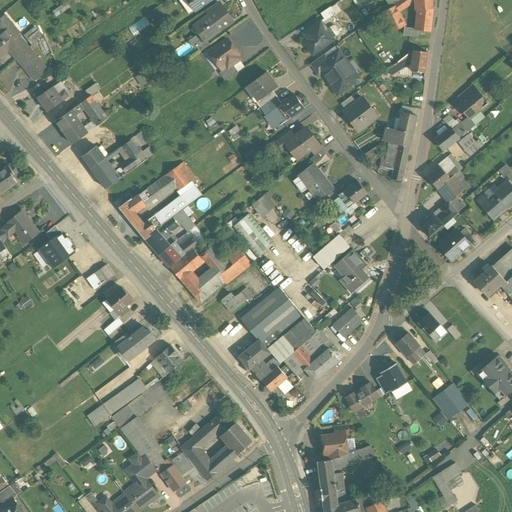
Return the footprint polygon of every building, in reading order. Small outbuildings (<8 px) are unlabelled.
[(0,7),(4,12),(11,5),(7,0),(6,0),(0,5),(0,7)] [(188,0),(195,10),(209,0),(188,0)] [(401,0),(393,6),(394,7),(397,13),(415,0),(401,0)] [(431,0),(416,0),(417,10),(419,10),(432,9),(431,0)] [(67,2),(58,9),(61,14),(71,7),(67,2)] [(218,2),(206,10),(210,15),(222,7),(218,2)] [(210,15),(195,26),(205,40),(206,41),(207,40),(220,30),(220,29),(231,21),(222,7),(210,15)] [(331,7),(321,14),(325,21),(336,14),(331,7)] [(394,7),(383,12),(393,31),(404,26),(397,13),(394,7)] [(432,9),(419,10),(417,30),(430,31),(432,9)] [(5,16),(0,20),(0,28),(4,33),(12,27),(12,28),(14,26),(5,16)] [(30,24),(25,17),(16,24),(22,31),(30,24)] [(320,21),(303,33),(308,40),(309,40),(311,43),(306,46),(312,55),(336,39),(328,28),(326,29),(320,21)] [(43,64),(17,33),(19,32),(14,26),(12,28),(12,27),(4,33),(0,36),(0,53),(7,47),(35,80),(43,73),(38,68),(43,64)] [(42,36),(38,31),(29,39),(33,44),(42,36)] [(205,40),(196,47),(200,52),(210,45),(207,40),(206,41),(205,40)] [(228,40),(210,53),(216,62),(221,59),(227,68),(232,65),(240,59),(238,56),(239,55),(228,40)] [(412,50),(393,65),(398,71),(407,65),(413,63),(414,51),(412,50)] [(348,65),(339,51),(331,57),(336,64),(322,74),(337,95),(342,92),(343,89),(351,83),(352,84),(356,85),(359,82),(360,78),(358,75),(354,74),(353,75),(347,66),(348,65)] [(427,52),(414,51),(413,63),(411,71),(424,73),(427,52)] [(328,59),(325,54),(310,65),(318,76),(322,74),(336,64),(331,57),(328,59)] [(232,65),(227,68),(220,73),(225,81),(238,72),(232,65)] [(266,73),(248,86),(258,101),(261,99),(261,100),(273,91),(277,88),(266,73)] [(472,84),(458,96),(463,101),(463,102),(475,92),(477,90),(472,84)] [(58,95),(53,87),(38,98),(48,112),(62,101),(58,95)] [(64,90),(58,95),(62,101),(69,96),(64,90)] [(273,91),(261,100),(261,99),(258,101),(256,103),(260,108),(277,96),(273,91)] [(475,92),(463,102),(463,101),(458,105),(469,117),(470,118),(481,109),(476,103),(481,99),(475,92)] [(86,94),(78,100),(81,104),(89,98),(86,94)] [(294,95),(282,104),(291,117),(304,108),(294,95)] [(108,118),(92,96),(89,98),(81,104),(85,109),(91,119),(93,121),(97,126),(108,118)] [(351,96),(341,104),(346,111),(356,103),(351,96)] [(346,111),(343,112),(358,131),(375,118),(360,99),(356,103),(346,111)] [(481,99),(476,103),(481,109),(486,105),(481,99)] [(81,104),(56,121),(64,133),(79,122),(75,116),(85,109),(81,104)] [(291,117),(282,104),(278,106),(282,113),(276,117),(281,125),(291,117)] [(416,109),(403,107),(402,112),(415,115),(416,109)] [(417,116),(402,113),(400,120),(397,119),(395,129),(398,130),(398,131),(412,134),(417,116)] [(449,115),(441,121),(445,126),(447,124),(453,120),(449,115)] [(479,122),(475,116),(471,120),(475,125),(479,122)] [(461,123),(459,125),(465,133),(475,125),(471,120),(470,118),(469,117),(461,123)] [(453,120),(447,124),(449,127),(452,130),(458,126),(455,122),(453,120)] [(79,122),(64,133),(72,144),(87,134),(83,128),(79,122)] [(93,129),(89,123),(83,128),(87,134),(93,129)] [(458,126),(452,130),(458,138),(465,133),(459,125),(458,126)] [(228,132),(233,142),(243,136),(238,126),(228,132)] [(412,134),(398,131),(398,130),(395,129),(388,128),(388,127),(387,127),(385,135),(397,137),(395,144),(399,145),(399,144),(409,147),(412,134)] [(452,130),(449,127),(435,139),(444,150),(458,138),(452,130)] [(296,136),(290,141),(292,144),(288,146),(297,158),(301,159),(306,156),(308,152),(310,151),(319,144),(318,144),(307,128),(296,136)] [(291,130),(277,141),(283,150),(288,146),(292,144),(290,141),(296,136),(291,130)] [(468,134),(458,143),(469,156),(482,145),(478,140),(475,142),(468,134)] [(397,137),(385,135),(384,141),(393,144),(395,144),(397,137)] [(144,145),(137,136),(131,141),(137,149),(139,147),(140,148),(144,145)] [(131,141),(123,146),(130,157),(138,151),(137,149),(131,141)] [(319,144),(310,151),(314,156),(324,148),(319,142),(318,144),(319,144)] [(393,144),(385,142),(383,151),(390,153),(391,152),(393,144)] [(371,143),(362,149),(365,154),(374,148),(371,143)] [(409,147),(399,144),(399,145),(397,153),(396,158),(393,167),(394,167),(405,170),(409,147)] [(96,147),(82,157),(91,169),(105,159),(98,149),(96,147)] [(109,156),(102,147),(98,149),(105,159),(109,156)] [(149,147),(142,152),(147,159),(154,154),(149,147)] [(365,154),(363,156),(369,164),(378,172),(382,155),(378,154),(378,153),(377,153),(377,151),(376,147),(365,154)] [(138,151),(130,157),(132,159),(135,157),(140,164),(147,159),(142,152),(141,150),(138,151)] [(458,164),(450,154),(446,157),(455,167),(458,164)] [(390,156),(382,155),(378,172),(380,176),(392,178),(394,167),(393,167),(396,158),(390,156)] [(132,159),(121,167),(126,174),(136,167),(140,164),(135,157),(132,159)] [(455,167),(446,157),(437,165),(439,167),(440,167),(447,175),(455,167)] [(105,159),(91,169),(106,189),(118,180),(119,179),(115,172),(105,159)] [(19,174),(12,163),(8,166),(14,175),(13,175),(16,176),(19,174)] [(191,173),(183,163),(180,165),(187,175),(191,173)] [(314,164),(298,176),(318,202),(333,190),(322,177),(323,176),(314,164)] [(150,187),(145,190),(150,197),(143,202),(145,205),(151,201),(153,205),(155,203),(156,205),(176,190),(177,192),(192,181),(187,175),(180,165),(150,187)] [(506,165),(498,171),(504,177),(506,176),(511,171),(506,165)] [(8,166),(0,171),(0,193),(16,183),(12,176),(13,175),(14,175),(8,166)] [(121,167),(115,172),(119,179),(126,174),(121,167)] [(405,170),(394,167),(392,178),(402,181),(405,170)] [(439,167),(427,177),(437,189),(450,179),(447,175),(440,167),(439,167)] [(455,167),(447,175),(450,179),(459,171),(455,167)] [(450,179),(437,189),(447,202),(448,202),(453,198),(468,185),(459,171),(450,179)] [(192,181),(177,192),(181,197),(168,206),(175,216),(182,210),(202,195),(192,181)] [(367,194),(358,181),(345,191),(354,203),(355,203),(367,194)] [(488,197),(480,204),(492,218),(505,207),(507,208),(511,203),(511,187),(506,181),(488,197)] [(145,190),(139,195),(139,196),(143,202),(150,197),(145,190)] [(354,203),(345,191),(338,196),(339,197),(348,208),(354,203)] [(484,193),(476,200),(480,204),(488,197),(484,193)] [(139,196),(121,209),(133,225),(139,220),(134,214),(142,208),(145,205),(143,202),(139,196)] [(267,197),(254,206),(262,217),(275,207),(267,197)] [(348,208),(339,197),(333,202),(341,213),(348,208)] [(458,204),(453,198),(448,202),(457,213),(464,206),(461,202),(458,204)] [(153,205),(151,201),(145,205),(142,208),(146,213),(154,206),(153,205)] [(441,207),(444,212),(436,218),(442,225),(457,213),(448,202),(447,202),(441,207)] [(168,206),(148,221),(157,229),(174,216),(175,216),(168,206)] [(440,206),(432,213),(436,218),(444,212),(441,207),(440,206)] [(193,224),(182,210),(175,216),(174,216),(185,230),(193,224)] [(28,218),(22,212),(9,223),(2,229),(8,237),(15,231),(19,235),(17,237),(24,245),(38,232),(27,219),(28,218)] [(432,213),(418,225),(428,237),(442,225),(436,218),(432,213)] [(275,245),(249,214),(232,228),(257,259),(275,245)] [(173,218),(158,230),(171,245),(175,241),(177,240),(170,231),(178,224),(173,218)] [(139,220),(133,225),(137,229),(143,225),(139,220)] [(143,225),(137,229),(146,239),(157,230),(157,229),(148,221),(143,225)] [(341,230),(335,223),(330,228),(335,235),(341,230)] [(193,224),(185,230),(188,232),(195,226),(193,224)] [(55,226),(45,234),(50,241),(61,233),(55,226)] [(464,228),(459,233),(466,241),(471,237),(464,228)] [(158,230),(157,230),(146,239),(162,259),(174,249),(178,245),(175,241),(171,245),(158,230)] [(456,230),(438,246),(451,262),(470,245),(466,241),(459,233),(456,230)] [(50,241),(38,249),(52,269),(75,253),(71,247),(74,245),(68,237),(65,239),(61,233),(50,241)] [(338,236),(313,258),(323,270),(349,248),(338,236)] [(193,238),(180,248),(178,245),(174,249),(181,257),(198,245),(193,238)] [(207,251),(199,257),(202,261),(204,261),(213,271),(218,277),(219,276),(233,264),(226,257),(219,249),(214,244),(207,251)] [(203,247),(196,254),(199,257),(207,251),(203,247)] [(237,248),(226,257),(233,264),(244,255),(237,248)] [(174,249),(162,259),(169,267),(181,257),(174,249)] [(194,250),(171,269),(181,280),(189,273),(202,261),(199,257),(196,254),(194,250)] [(353,250),(333,267),(343,278),(342,279),(354,292),(369,279),(362,271),(367,266),(353,250)] [(511,251),(494,268),(507,284),(502,288),(511,298),(511,251)] [(233,264),(219,276),(224,283),(226,285),(251,264),(244,255),(233,264)] [(433,262),(419,274),(430,286),(439,279),(439,270),(433,262)] [(114,276),(107,265),(94,275),(101,285),(114,276)] [(494,268),(492,266),(474,282),(485,294),(498,283),(502,288),(507,284),(494,268)] [(213,271),(205,279),(202,277),(199,280),(206,288),(218,277),(213,271)] [(194,279),(189,273),(181,280),(186,286),(194,279)] [(94,275),(87,279),(92,285),(95,289),(95,290),(101,285),(94,275)] [(206,288),(195,297),(200,303),(224,283),(219,276),(218,277),(206,288)] [(199,280),(194,279),(186,286),(195,297),(206,288),(199,280)] [(354,292),(342,279),(338,282),(350,295),(354,292)] [(319,307),(323,305),(315,287),(310,289),(319,307)] [(121,288),(107,300),(107,301),(115,309),(111,313),(117,320),(119,319),(129,310),(126,307),(133,301),(121,288)] [(305,318),(279,288),(241,320),(259,341),(261,343),(270,353),(271,352),(286,340),(283,336),(305,318)] [(236,297),(230,295),(230,294),(221,301),(232,313),(247,301),(240,293),(236,297)] [(303,297),(309,307),(316,302),(310,293),(303,297)] [(115,309),(107,301),(103,304),(111,313),(115,309)] [(352,309),(334,325),(345,338),(362,323),(356,316),(357,314),(352,309)] [(429,313),(418,323),(428,335),(429,335),(435,343),(441,338),(434,330),(440,326),(429,313)] [(305,318),(283,336),(286,340),(295,351),(311,337),(316,332),(305,318)] [(117,320),(106,331),(110,335),(119,327),(123,324),(119,319),(117,320)] [(461,335),(452,326),(447,330),(455,340),(461,335)] [(119,327),(110,335),(115,342),(125,334),(119,327)] [(115,342),(129,360),(147,346),(147,347),(156,339),(149,330),(147,332),(144,328),(132,337),(131,336),(129,338),(126,333),(125,334),(115,342)] [(328,340),(319,330),(316,332),(311,337),(319,347),(328,340)] [(483,336),(480,333),(473,339),(475,343),(483,336)] [(408,334),(396,344),(407,357),(413,364),(420,359),(413,352),(419,347),(408,334)] [(295,351),(292,354),(305,369),(325,353),(319,347),(311,337),(295,351)] [(286,340),(271,352),(276,358),(280,363),(283,361),(292,354),(295,351),(286,340)] [(259,341),(239,357),(249,369),(251,368),(261,380),(272,371),(272,370),(266,364),(262,360),(270,353),(261,343),(259,341)] [(40,348),(38,345),(31,350),(34,353),(40,348)] [(178,355),(170,346),(169,345),(156,357),(156,358),(169,373),(182,362),(178,356),(178,355)] [(305,369),(305,370),(309,374),(313,379),(316,379),(344,356),(338,349),(336,350),(333,346),(325,353),(305,369)] [(438,361),(430,351),(424,356),(432,366),(438,361)] [(305,369),(292,354),(283,361),(286,364),(293,372),(297,377),(305,370),(305,369)] [(506,366),(500,358),(497,358),(496,357),(482,368),(481,370),(486,376),(483,379),(496,394),(499,391),(504,397),(506,395),(511,390),(511,372),(509,372),(506,368),(506,366)] [(169,373),(156,358),(152,362),(159,370),(154,374),(158,380),(169,373)] [(276,358),(266,364),(272,370),(280,363),(276,358)] [(21,365),(17,359),(7,365),(11,371),(21,365)] [(407,382),(396,364),(396,363),(380,373),(381,373),(382,375),(391,391),(392,392),(407,383),(407,382)] [(286,364),(280,369),(287,378),(293,372),(286,364)] [(479,364),(470,372),(474,376),(481,370),(482,368),(479,364)] [(272,371),(261,380),(271,392),(277,386),(287,378),(280,369),(277,366),(272,371)] [(435,368),(423,377),(426,382),(431,378),(438,372),(435,368)] [(287,378),(277,386),(281,391),(297,377),(293,372),(287,378)] [(391,391),(382,375),(376,379),(385,394),(391,391)] [(435,383),(431,378),(426,382),(430,387),(435,383)] [(138,379),(103,404),(110,415),(147,389),(138,379)] [(147,389),(110,415),(120,429),(136,418),(136,417),(167,394),(158,381),(147,389)] [(370,383),(361,389),(362,390),(356,394),(355,392),(345,398),(353,410),(359,407),(360,409),(379,398),(370,383)] [(433,399),(448,419),(469,403),(454,383),(433,399)] [(504,397),(497,403),(501,408),(510,400),(506,395),(504,397)] [(230,427),(220,415),(212,422),(219,431),(222,434),(230,427)] [(158,447),(136,418),(120,429),(138,453),(142,458),(146,455),(151,452),(158,447)] [(212,422),(192,439),(199,448),(199,447),(219,431),(212,422)] [(252,441),(236,422),(230,427),(222,434),(221,435),(231,445),(224,452),(231,460),(252,441)] [(347,426),(335,428),(336,435),(345,434),(346,435),(348,435),(347,426)] [(336,435),(322,436),(324,454),(320,454),(321,461),(330,460),(332,459),(348,453),(346,435),(345,434),(336,435)] [(192,439),(181,448),(188,458),(199,448),(192,439)] [(398,447),(402,455),(412,449),(408,442),(398,447)] [(370,446),(353,452),(357,463),(376,455),(370,446)] [(199,448),(188,458),(190,461),(194,466),(200,473),(211,463),(199,447),(199,448)] [(427,454),(432,462),(441,456),(436,448),(427,454)] [(224,452),(219,457),(225,465),(231,460),(224,452)] [(348,453),(332,459),(334,471),(357,463),(353,452),(348,453)] [(146,455),(142,458),(138,453),(130,459),(134,465),(135,465),(144,478),(157,470),(156,469),(152,463),(148,457),(146,455)] [(156,459),(153,454),(148,457),(152,463),(156,459)] [(470,465),(474,470),(487,460),(483,455),(470,465)] [(211,463),(200,473),(205,480),(206,481),(225,465),(219,457),(211,463)] [(321,461),(318,462),(321,491),(319,491),(320,500),(322,499),(323,507),(338,505),(338,504),(335,476),(334,475),(334,471),(332,459),(330,460),(321,461)] [(190,461),(183,466),(187,472),(194,466),(190,461)] [(455,462),(433,477),(439,487),(446,483),(461,473),(455,462)] [(162,464),(156,469),(157,470),(160,474),(172,466),(171,464),(165,468),(162,464)] [(144,478),(135,465),(134,465),(126,471),(135,483),(136,484),(144,478)] [(176,471),(172,466),(160,474),(173,491),(184,483),(180,477),(176,471)] [(183,466),(176,471),(180,477),(188,473),(187,472),(183,466)] [(200,473),(194,466),(187,472),(188,473),(192,478),(194,477),(199,484),(205,480),(200,473)] [(249,476),(251,480),(260,475),(257,470),(249,476)] [(188,473),(180,477),(184,483),(192,478),(188,473)] [(342,473),(334,475),(335,476),(338,504),(346,502),(342,473)] [(0,478),(0,492),(9,486),(2,477),(0,478)] [(138,487),(126,496),(123,492),(138,511),(158,496),(144,478),(136,484),(138,487)] [(446,483),(439,487),(450,505),(457,501),(446,483)] [(9,486),(0,492),(0,494),(6,503),(12,498),(12,499),(16,496),(9,486)] [(126,498),(114,507),(112,505),(104,511),(137,511),(138,511),(123,492),(122,493),(126,498)] [(375,493),(356,499),(360,511),(368,511),(367,508),(378,503),(375,493)] [(6,503),(0,506),(0,511),(21,511),(12,499),(12,498),(6,503)] [(99,511),(103,509),(95,498),(89,502),(96,511),(99,511)] [(346,502),(338,504),(338,505),(339,511),(360,511),(356,499),(346,502)] [(378,503),(367,508),(368,511),(386,511),(382,501),(378,503)] [(96,511),(89,502),(83,507),(87,511),(96,511)]
